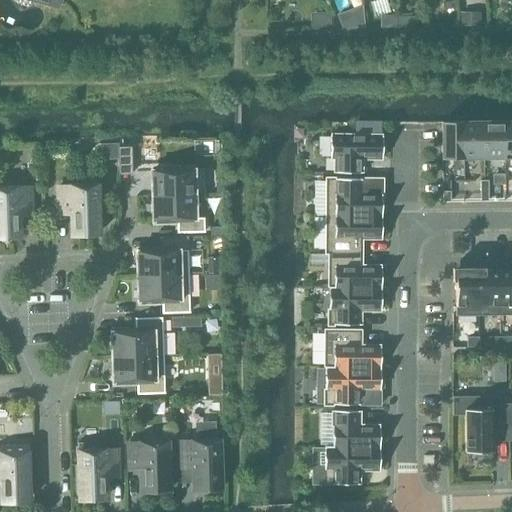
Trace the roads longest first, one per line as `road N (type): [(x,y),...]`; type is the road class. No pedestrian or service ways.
road 1 (residential): [(409,506),(412,225),(511,224)]
road 2 (residential): [(52,423),(111,254),(0,257)]
road 3 (residential): [(0,314),(52,423)]
